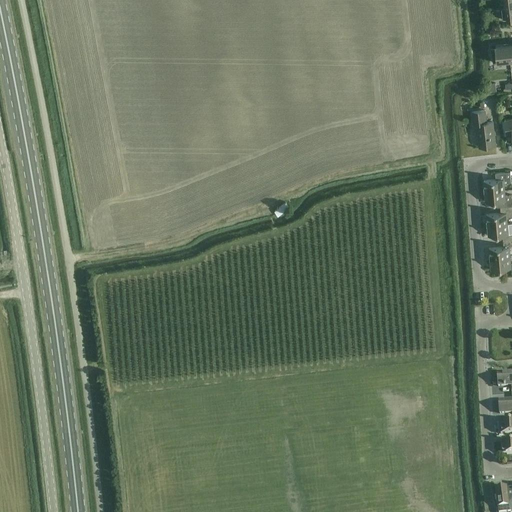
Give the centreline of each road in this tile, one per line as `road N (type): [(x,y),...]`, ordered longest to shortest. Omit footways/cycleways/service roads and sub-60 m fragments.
road 1 (unclassified): [(100,511),(46,133),(18,0)]
road 2 (primary): [(76,511),(37,215),(0,20)]
road 3 (unclassified): [(52,511),(0,144)]
road 4 (residential): [(511,319),(486,325),(482,335),(489,465),(496,474),(511,472)]
road 5 (residential): [(511,284),(479,280),(470,164),(511,163)]
